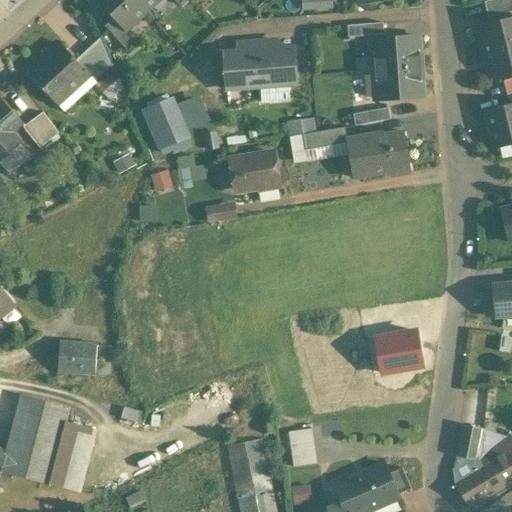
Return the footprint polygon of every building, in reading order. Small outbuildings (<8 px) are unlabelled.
[(147,10),(137,0),(98,0),(115,18),(126,30),(127,29),(147,10)] [(137,0),(147,10),(158,0),(137,0)] [(303,0),(304,9),(334,8),(333,0),(303,0)] [(511,0),(492,0),(484,2),(488,18),(511,11),(511,0)] [(139,42),(127,29),(126,30),(115,18),(106,26),(129,51),(139,42)] [(511,20),(479,28),(486,53),(511,46),(511,20)] [(384,23),(348,26),(349,37),(384,35),(384,23)] [(418,36),(374,40),(375,55),(371,55),(372,70),(420,66),(418,36)] [(101,37),(85,52),(104,72),(113,64),(101,37)] [(294,48),(279,49),(278,41),(239,44),(240,52),(224,53),(227,89),(297,84),(294,48)] [(62,44),(29,73),(58,104),(90,75),(62,44)] [(511,46),(486,53),(491,77),(511,71),(511,46)] [(113,64),(104,72),(97,79),(110,97),(123,88),(113,64)] [(420,66),(372,70),(373,85),(377,85),(378,100),(422,96),(420,66)] [(2,99),(0,100),(0,162),(21,144),(22,143),(12,132),(23,122),(2,99)] [(172,102),(144,113),(158,149),(187,137),(184,129),(206,119),(198,100),(175,110),(172,102)] [(511,105),(510,106),(487,112),(496,147),(511,142),(511,105)] [(389,108),(353,114),(356,126),(391,119),(389,108)] [(44,112),(24,127),(40,148),(59,133),(44,112)] [(404,133),(371,139),(370,136),(347,140),(354,177),(387,171),(387,169),(409,165),(404,133)] [(21,144),(0,162),(0,163),(9,173),(30,154),(21,144)] [(274,153),(231,160),(233,173),(238,176),(240,191),(279,184),(274,153)] [(180,183),(202,182),(201,155),(179,155),(180,183)] [(158,191),(174,186),(169,169),(153,174),(158,191)] [(233,205),(216,207),(218,220),(235,218),(233,205)] [(511,206),(502,209),(510,243),(511,242),(511,206)] [(216,207),(207,209),(209,222),(218,220),(216,207)] [(67,277),(54,281),(60,302),(73,299),(67,277)] [(511,282),(492,284),(495,318),(504,317),(502,328),(511,329),(511,282)] [(0,317),(15,306),(0,285),(0,317)] [(418,331),(374,338),(379,374),(424,368),(418,331)] [(98,345),(60,341),(58,373),(96,376),(96,374),(98,346),(98,345)] [(111,347),(98,346),(96,374),(109,375),(111,347)] [(467,394),(462,426),(484,430),(489,397),(467,394)] [(69,408),(22,395),(8,451),(6,451),(1,471),(1,472),(49,485),(64,429),(69,408)] [(147,414),(124,408),(121,420),(144,426),(147,414)] [(462,426),(456,455),(472,459),(479,454),(484,430),(462,426)] [(95,437),(64,429),(49,485),(80,493),(95,437)] [(312,429),(289,433),(294,468),(317,464),(312,429)] [(472,459),(470,460),(476,471),(511,449),(511,441),(509,436),(479,454),(472,459)] [(277,511),(263,440),(226,447),(239,511),(277,511)] [(511,449),(476,471),(455,484),(469,507),(511,481),(511,449)] [(454,466),(455,484),(476,471),(470,460),(472,459),(456,455),(454,466)] [(342,503),(320,511),(369,511),(370,511),(369,508),(396,496),(398,500),(399,499),(398,495),(389,474),(384,464),(334,486),(342,503)] [(402,468),(389,474),(398,495),(411,489),(402,468)] [(295,502),(313,501),(311,484),(294,485),(295,502)]
